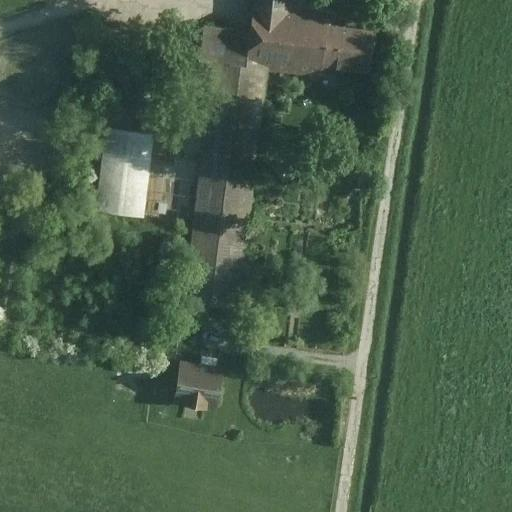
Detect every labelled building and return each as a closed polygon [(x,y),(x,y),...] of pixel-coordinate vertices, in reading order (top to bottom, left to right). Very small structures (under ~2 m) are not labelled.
[(373,85),(379,24),(319,19),(320,0),(250,0),(247,31),(243,73),(261,74),(373,85)] [(247,31),(196,24),(190,67),(210,70),(243,73),(247,31)] [(210,70),(185,301),(236,306),(261,74),(243,73),(210,70)] [(106,126),(95,211),(145,217),(155,132),(106,126)] [(216,412),(222,370),(177,363),(170,405),(216,412)]
